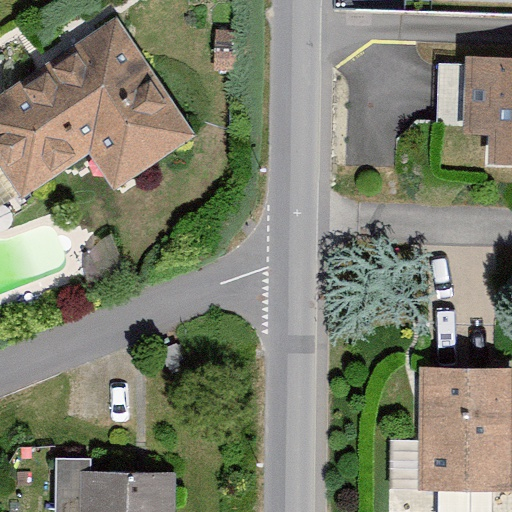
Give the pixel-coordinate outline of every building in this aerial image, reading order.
[(117,12),(0,88),(0,162),(21,195),(89,150),(113,186),(196,132),(117,12)] [(511,53),(468,52),(465,130),(489,131),(488,158),(511,158),(511,53)] [(438,118),(458,119),(460,60),(440,59),(438,118)] [(511,362),(420,362),(419,487),(511,487),(511,362)] [(176,511),(178,471),(92,468),(93,455),(57,454),(55,511),(176,511)]
